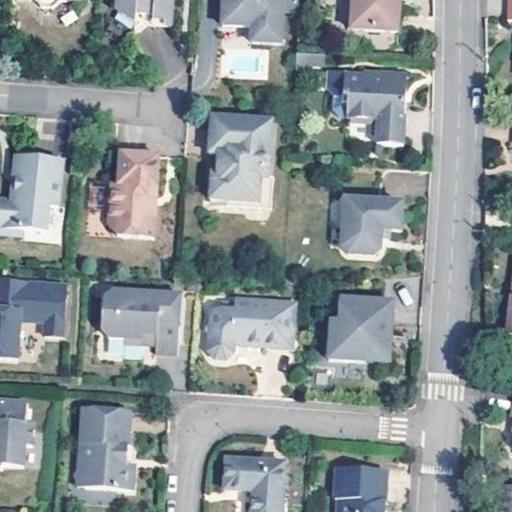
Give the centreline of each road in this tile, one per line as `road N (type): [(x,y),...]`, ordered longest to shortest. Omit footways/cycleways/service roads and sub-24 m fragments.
road 1 (residential): [(439,430),(460,0)]
road 2 (residential): [(439,430),(205,420),(187,444),(182,511)]
road 3 (residential): [(0,94),(185,107)]
